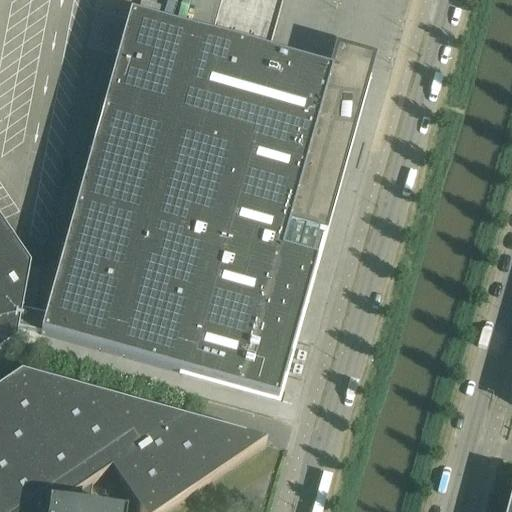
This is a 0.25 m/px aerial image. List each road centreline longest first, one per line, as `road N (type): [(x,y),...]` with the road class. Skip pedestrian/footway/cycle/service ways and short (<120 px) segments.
road 1 (unclassified): [(449,0),(305,511)]
road 2 (unclassified): [(450,511),(511,293)]
